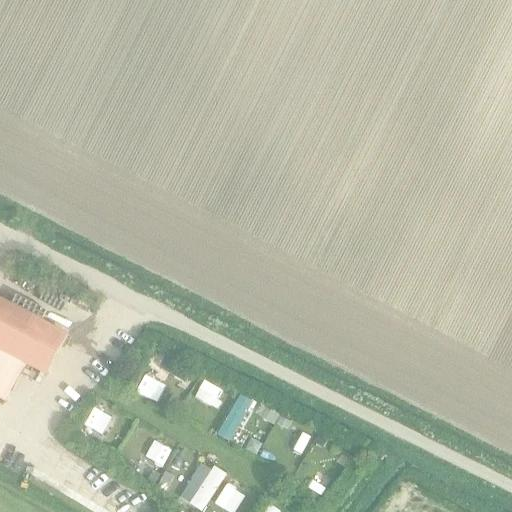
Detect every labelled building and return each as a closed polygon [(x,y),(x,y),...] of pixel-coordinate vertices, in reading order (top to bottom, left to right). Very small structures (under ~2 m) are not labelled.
[(0,400),(4,403),(24,365),(48,377),(67,337),(0,300),(0,400)] [(202,382),(221,392),(229,377),(210,367),(202,382)] [(242,434),(265,395),(247,384),(223,423),(242,434)] [(116,426),(122,404),(103,400),(98,421),(116,426)] [(299,419),(290,438),(310,447),(319,428),(299,419)] [(157,453),(174,459),(180,440),(163,435),(157,453)] [(319,455),(307,471),(326,484),(337,467),(319,455)] [(211,500),(230,471),(211,458),(191,488),(211,500)] [(230,470),(219,493),(239,502),(249,480),(230,470)] [(187,501),(182,511),(197,511),(200,506),(187,501)]
